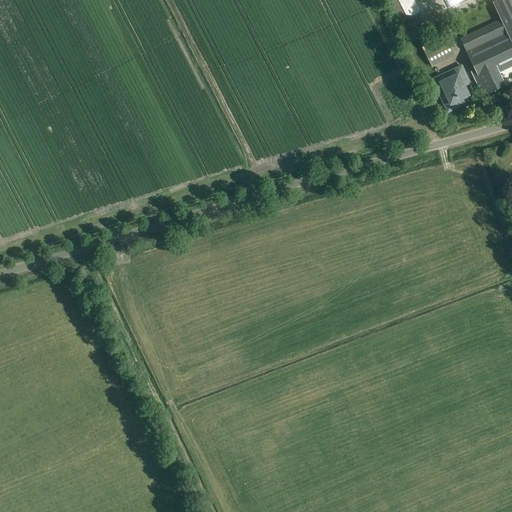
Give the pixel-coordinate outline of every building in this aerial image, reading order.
[(391,0),(403,28),(419,21),(410,0),(391,0)] [(413,0),(422,19),(438,11),(432,0),(413,0)] [(441,0),(445,8),(452,5),(455,11),(465,7),(461,0),(441,0)] [(511,0),(497,0),(492,2),(501,20),(460,39),(475,70),(471,72),(482,97),(506,86),(500,72),(511,66),(511,0)] [(456,32),(469,28),(467,21),(454,25),(456,32)] [(444,47),(428,56),(433,64),(449,56),(444,47)] [(448,112),(465,104),(462,99),(469,96),(464,86),(470,83),(461,66),(432,79),(448,112)]
